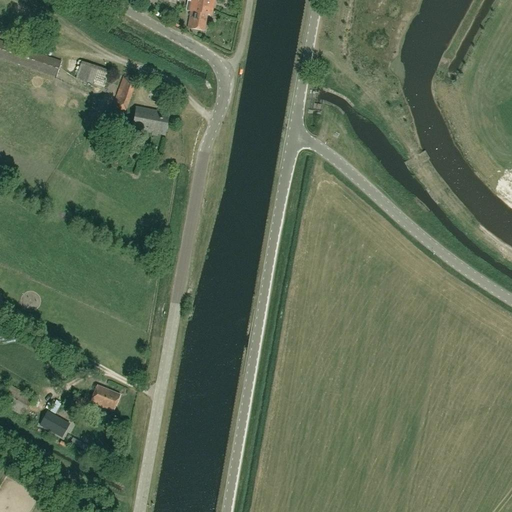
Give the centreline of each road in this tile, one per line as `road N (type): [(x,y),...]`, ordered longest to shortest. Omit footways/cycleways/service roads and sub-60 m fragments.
road 1 (unclassified): [(137,511),(202,157),(226,86),(206,54),(106,0)]
road 2 (tertiary): [(225,511),(294,135)]
road 3 (tertiary): [(511,299),(428,243),(316,143),(294,135)]
road 4 (track): [(216,121),(159,77),(24,0)]
road 5 (unknown): [(0,308),(158,394)]
road 6 (tertiary): [(294,135),(318,0)]
